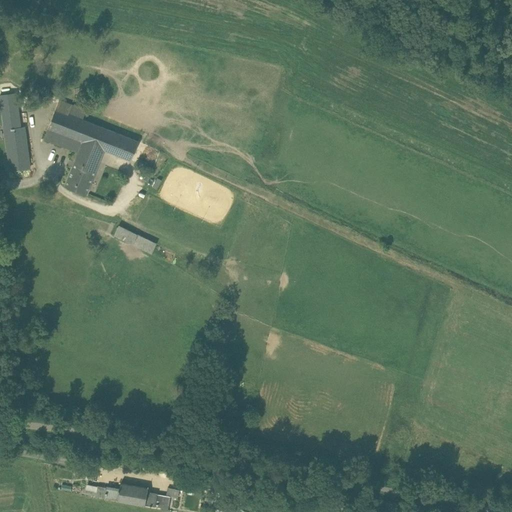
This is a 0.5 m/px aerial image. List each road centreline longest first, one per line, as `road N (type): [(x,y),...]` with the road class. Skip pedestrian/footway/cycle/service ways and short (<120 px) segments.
road 1 (track): [(511,309),(145,137),(115,218)]
road 2 (track): [(44,182),(228,265),(238,281),(201,455)]
road 3 (track): [(201,455),(246,489),(340,511)]
